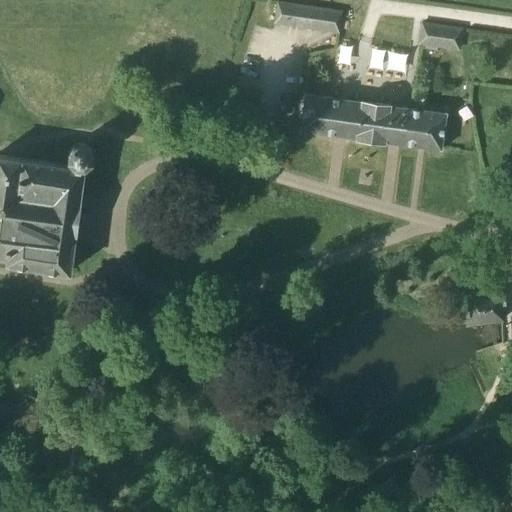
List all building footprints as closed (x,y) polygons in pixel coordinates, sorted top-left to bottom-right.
[(273,25),(338,35),(342,12),(276,2),(273,25)] [(376,27),(395,33),(399,19),(381,13),(376,27)] [(435,25),(419,22),(416,45),(431,47),(435,25)] [(448,26),(435,25),(431,47),(445,49),(448,26)] [(448,26),(445,49),(458,51),(462,28),(448,26)] [(380,70),(376,85),(392,88),(395,73),(380,70)] [(405,145),(410,109),(304,95),(299,131),(332,135),(344,137),(387,142),(399,144),(405,145)] [(410,109),(405,145),(417,146),(423,147),(440,150),(445,113),(410,109)] [(85,169),(92,162),(93,153),(86,145),(77,145),(69,151),(68,160),(73,166),(0,155),(0,256),(6,257),(6,263),(70,271),(83,169),(85,169)] [(465,324),(502,320),(500,289),(465,293),(465,324)]
